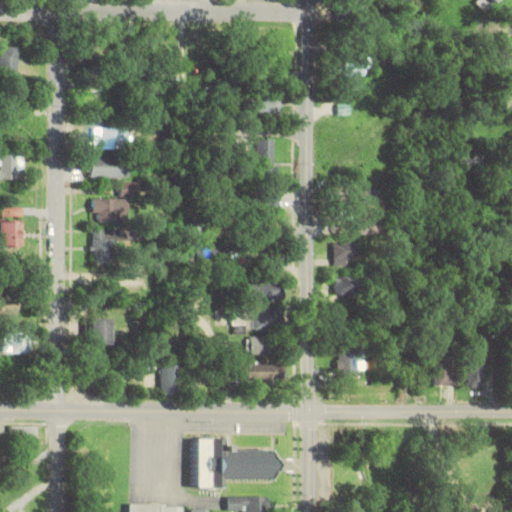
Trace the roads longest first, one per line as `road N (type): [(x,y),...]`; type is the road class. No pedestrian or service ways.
road 1 (tertiary): [(511,413),(0,411)]
road 2 (residential): [(59,511),(55,13)]
road 3 (residential): [(309,414),(307,0)]
road 4 (residential): [(308,13),(0,12)]
